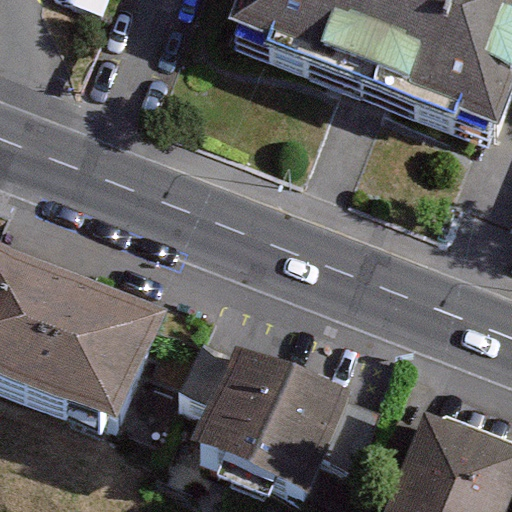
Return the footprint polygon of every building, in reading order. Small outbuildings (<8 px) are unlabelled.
[(511,0),(246,0),(227,54),(497,151),(511,108),(511,0)] [(0,256),(0,401),(117,449),(168,325),(0,256)] [(211,423),(233,359),(208,350),(185,414),(211,423)] [(312,511),(355,402),(241,358),(198,469),(310,511),(312,511)] [(511,511),(511,458),(432,428),(400,511),(511,511)]
